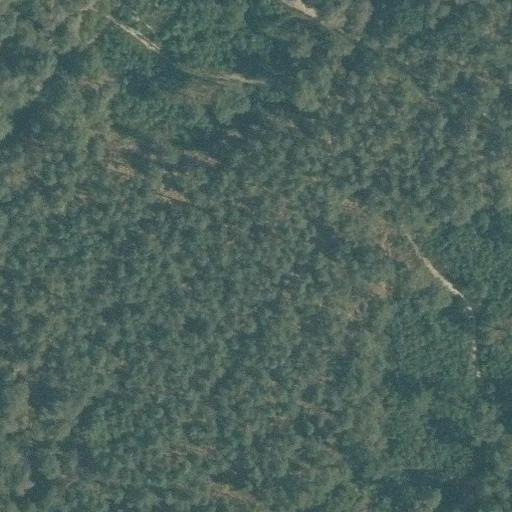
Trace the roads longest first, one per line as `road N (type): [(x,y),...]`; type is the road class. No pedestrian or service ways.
road 1 (unknown): [(300,0),(511,124)]
road 2 (track): [(95,0),(0,132)]
